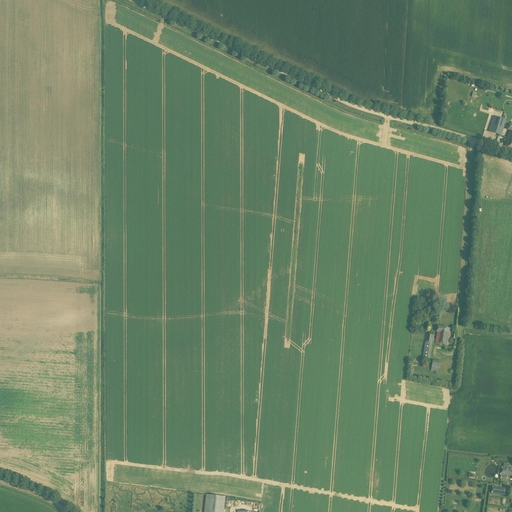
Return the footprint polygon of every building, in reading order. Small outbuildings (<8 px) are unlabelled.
[(500,135),(504,120),(494,116),(489,132),(500,135)] [(447,346),(450,329),(438,327),(437,332),(438,332),(436,344),(447,346)] [(434,342),(434,339),(433,339),(434,336),(427,335),(423,357),(430,359),(432,342),(434,342)] [(511,477),(511,469),(502,467),(500,475),(501,475),(500,479),(506,480),(507,476),(511,477)] [(504,495),(505,489),(493,487),(491,493),(504,495)] [(223,511),(225,497),(206,495),(204,511),(223,511)]
